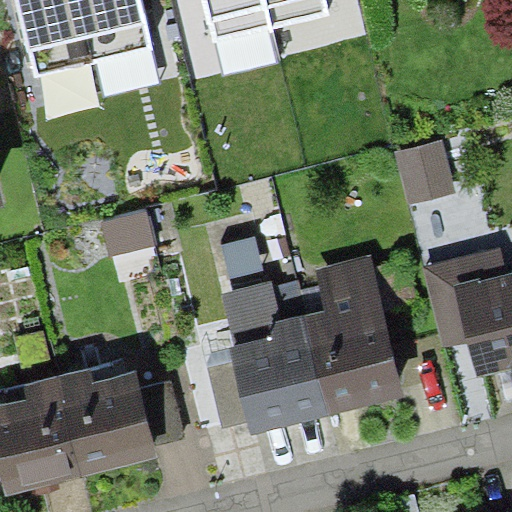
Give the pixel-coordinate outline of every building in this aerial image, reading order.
[(16,0),(35,77),(95,63),(79,0),(16,0)] [(79,0),(95,63),(153,49),(141,0),(79,0)] [(202,0),(214,43),(274,28),(266,0),(202,0)] [(266,0),(274,28),(329,14),(325,0),(266,0)] [(442,139),(396,151),(410,204),(456,192),(442,139)] [(146,208),(101,220),(110,257),(113,256),(156,245),(146,208)] [(222,244),(234,290),(267,282),(255,236),(222,244)] [(162,271),(156,245),(113,256),(119,282),(162,271)] [(511,272),(508,274),(501,247),(424,266),(444,346),(467,340),(477,376),(511,366),(511,272)] [(370,255),(316,268),(326,310),(303,315),(328,416),(367,406),(405,396),(370,255)] [(287,426),(328,416),(303,315),(281,320),(272,281),(267,282),(234,290),(222,293),(235,346),(230,347),(233,360),(248,421),(251,435),(287,426)] [(248,421),(233,360),(207,367),(223,427),(248,421)] [(90,367),(57,375),(82,477),(126,466),(157,458),(154,444),(139,386),(136,371),(93,381),(90,367)] [(82,477),(57,375),(25,383),(28,397),(0,403),(0,471),(6,496),(45,486),(82,477)] [(169,378),(139,386),(154,444),(185,436),(169,378)]
